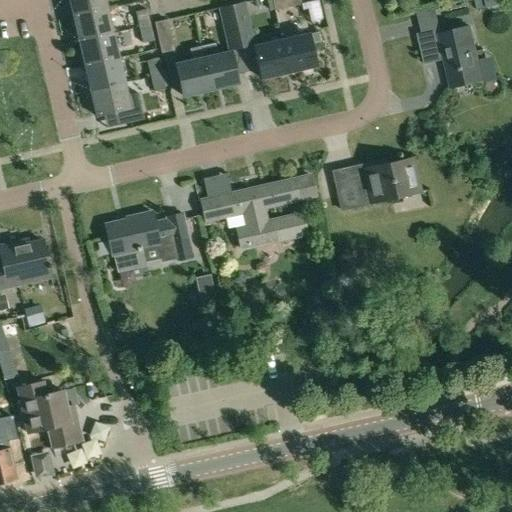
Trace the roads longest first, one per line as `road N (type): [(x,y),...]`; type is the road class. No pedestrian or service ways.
road 1 (secondary): [(20,511),(511,398)]
road 2 (residential): [(360,0),(379,93),(357,118),(78,181)]
road 3 (residential): [(78,181),(39,0)]
